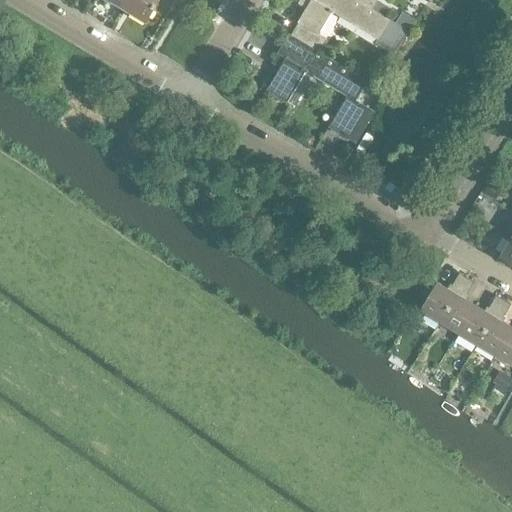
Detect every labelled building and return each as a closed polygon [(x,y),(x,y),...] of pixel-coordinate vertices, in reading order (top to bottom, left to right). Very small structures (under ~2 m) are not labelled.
[(127,0),(123,8),(146,22),(159,0),(127,0)] [(292,33),(291,34),(290,36),(318,52),(319,51),(327,38),(319,33),(332,12),(378,40),(376,43),(394,54),(409,30),(391,19),(373,8),(372,10),(355,0),(299,0),(298,3),(306,8),(292,33)] [(355,0),(372,10),(373,8),(377,0),(355,0)] [(347,95),(328,127),(342,135),(362,102),(357,100),(369,80),(319,51),(318,52),(290,36),(291,34),(289,33),(271,63),(279,67),(266,90),(294,106),(301,94),(295,90),(306,71),(347,95)] [(511,239),(500,257),(511,264),(511,239)] [(449,289),(437,282),(421,310),(441,322),(467,277),(460,272),(449,289)] [(467,277),(441,322),(460,333),(476,305),(465,298),(475,281),(467,277)] [(478,344),(504,299),(496,295),(487,311),(476,305),(460,333),(478,344)] [(496,355),(511,328),(511,326),(502,321),(511,304),(504,299),(478,344),(496,355)] [(511,328),(496,355),(511,364),(511,328)] [(511,377),(500,371),(494,382),(496,384),(493,390),(503,396),(511,381),(511,377)]
